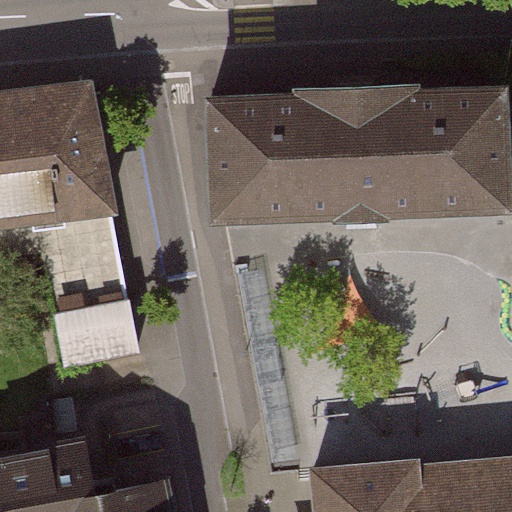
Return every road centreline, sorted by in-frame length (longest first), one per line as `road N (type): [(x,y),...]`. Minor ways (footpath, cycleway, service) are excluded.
road 1 (residential): [(134,8),(163,83),(186,211),(179,252),(210,415),(201,443),(214,511)]
road 2 (tertiary): [(309,0),(134,8)]
road 3 (tertiary): [(134,8),(0,17)]
